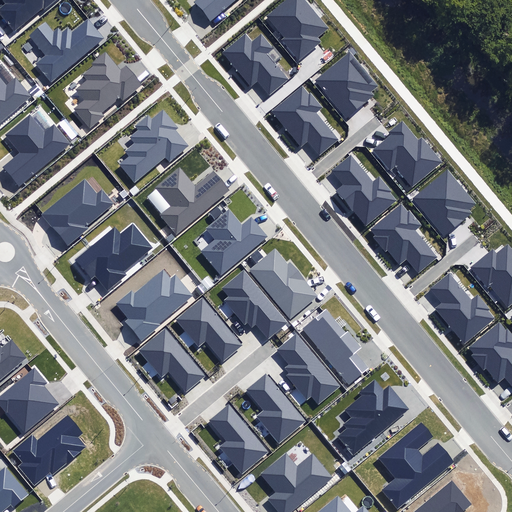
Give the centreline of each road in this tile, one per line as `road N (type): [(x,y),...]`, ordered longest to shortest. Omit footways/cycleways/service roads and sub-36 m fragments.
road 1 (residential): [(127,0),(511,461)]
road 2 (residential): [(4,251),(155,435)]
